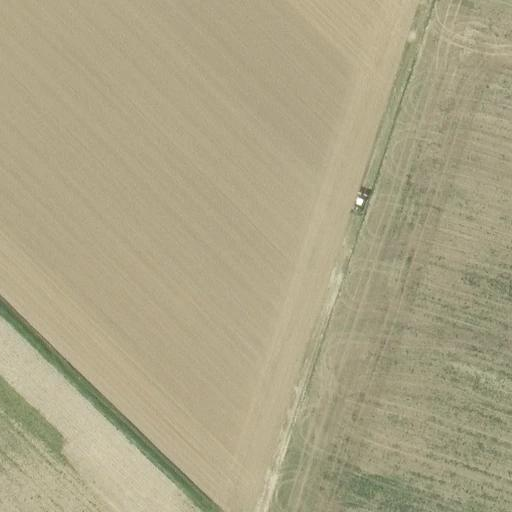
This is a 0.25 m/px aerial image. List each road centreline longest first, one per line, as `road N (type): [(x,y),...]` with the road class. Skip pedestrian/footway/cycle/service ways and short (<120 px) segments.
road 1 (track): [(427,0),(262,511)]
road 2 (track): [(208,511),(0,309)]
